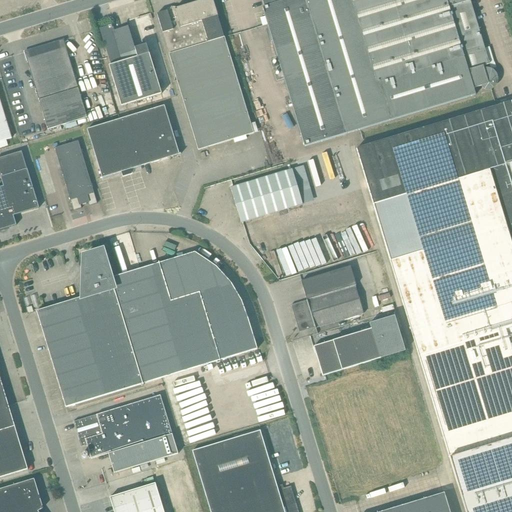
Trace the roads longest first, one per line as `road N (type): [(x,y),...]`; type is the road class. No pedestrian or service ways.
road 1 (unclassified): [(328,511),(269,308),(251,271),(219,239),(148,216),(0,257)]
road 2 (unclassified): [(75,511),(0,268)]
